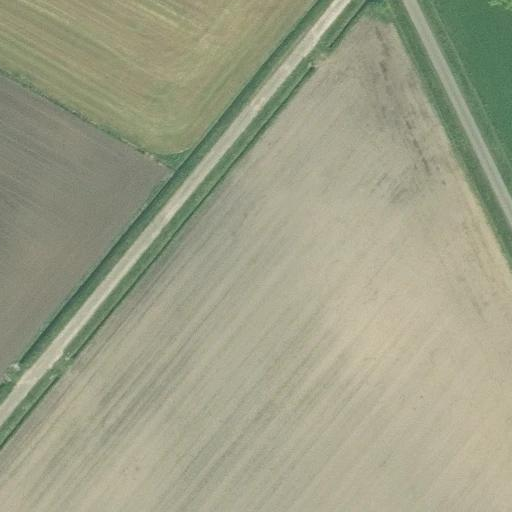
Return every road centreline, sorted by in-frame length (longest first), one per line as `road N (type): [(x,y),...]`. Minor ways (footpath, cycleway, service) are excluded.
road 1 (unclassified): [(0,418),(348,0)]
road 2 (unclassified): [(511,217),(406,0)]
